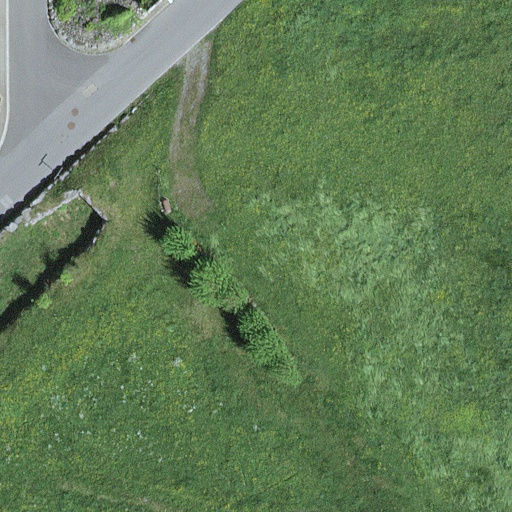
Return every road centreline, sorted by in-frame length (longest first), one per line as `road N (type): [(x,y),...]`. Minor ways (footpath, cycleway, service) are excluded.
road 1 (residential): [(33,165),(207,0)]
road 2 (residential): [(33,165),(31,0)]
